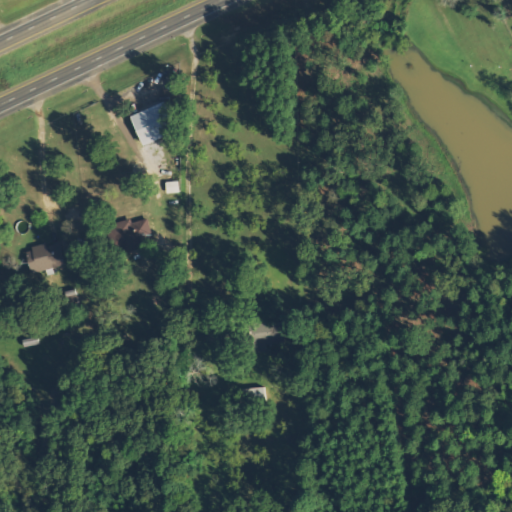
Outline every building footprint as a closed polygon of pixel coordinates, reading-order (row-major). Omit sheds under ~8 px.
[(136,115),(148,145),(173,135),(166,118),(175,115),(170,101),(136,115)] [(169,182),(169,193),(182,192),(182,181),(169,182)] [(134,222),(134,220),(120,224),(127,252),(142,249),(140,243),(155,239),(150,218),(134,222)] [(29,249),(34,273),(69,265),(64,242),(29,249)] [(260,343),(286,343),(285,322),(260,323),(260,343)]
